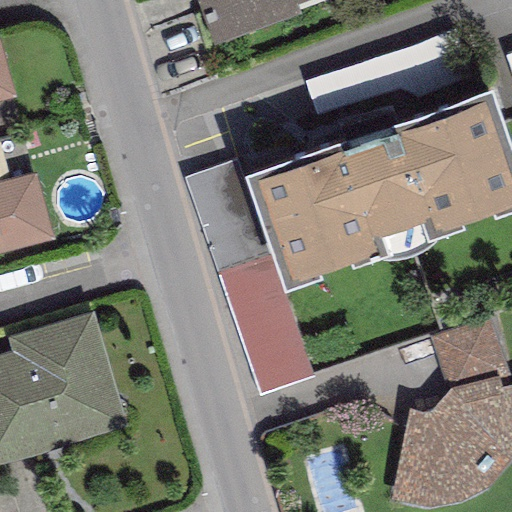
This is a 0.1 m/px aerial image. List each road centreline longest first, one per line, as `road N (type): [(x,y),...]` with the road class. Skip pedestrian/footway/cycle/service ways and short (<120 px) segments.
road 1 (residential): [(246,511),(95,0)]
road 2 (unknown): [(169,248),(0,300)]
